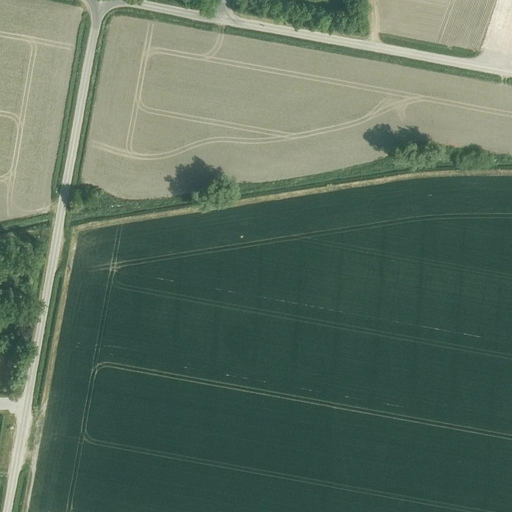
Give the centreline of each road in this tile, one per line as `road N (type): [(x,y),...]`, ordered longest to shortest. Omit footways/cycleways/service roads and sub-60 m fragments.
road 1 (unclassified): [(7,511),(100,0)]
road 2 (unclassified): [(511,71),(115,0)]
